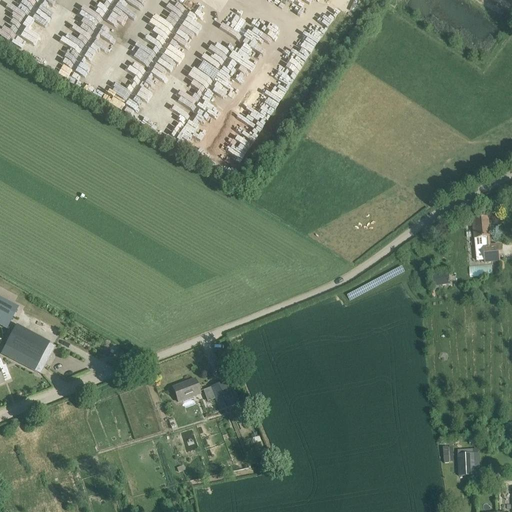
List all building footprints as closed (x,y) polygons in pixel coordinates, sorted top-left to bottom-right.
[(61,12),(68,4),(62,0),(31,0),(26,6),(23,8),(14,1),(10,5),(21,14),(11,26),(19,38),(8,29),(5,32),(12,37),(15,35),(21,40),(29,29),(23,19),(26,16),(31,11),(32,13),(28,19),(36,25),(47,18),(55,8),(61,12)] [(235,66),(245,50),(235,44),(241,35),(232,29),(226,38),(217,33),(205,52),(226,65),(228,62),(235,66)] [(138,39),(158,50),(163,40),(144,30),(138,39)] [(154,65),(172,76),(181,60),(171,54),(177,44),(170,40),(154,65)] [(121,86),(148,99),(155,85),(140,77),(146,65),(141,63),(141,61),(127,54),(123,62),(131,66),(121,86)] [(185,103),(165,131),(189,148),(203,129),(191,120),(194,115),(204,122),(214,109),(209,106),(217,95),(209,89),(221,71),(217,68),(210,78),(205,74),(191,94),(198,99),(192,108),(185,103)] [(146,78),(152,82),(158,73),(151,70),(146,78)] [(101,100),(131,114),(135,105),(131,104),(131,102),(105,90),(101,100)] [(488,218),(473,220),(475,239),(476,239),(476,247),(484,247),(485,262),(500,260),(499,245),(490,246),(489,238),(490,238),(488,218)] [(470,277),(482,276),(481,265),(469,266),(470,277)] [(448,273),(433,275),(435,286),(438,286),(439,290),(447,289),(446,285),(450,284),(448,273)] [(8,302),(0,316),(0,326),(6,330),(18,308),(8,302)] [(8,358),(32,370),(41,375),(56,347),(17,326),(3,351),(10,355),(8,358)] [(173,388),(178,403),(200,394),(195,380),(173,388)] [(210,387),(220,412),(235,406),(225,382),(210,387)] [(474,454),(458,455),(459,477),(475,476),(474,454)]
